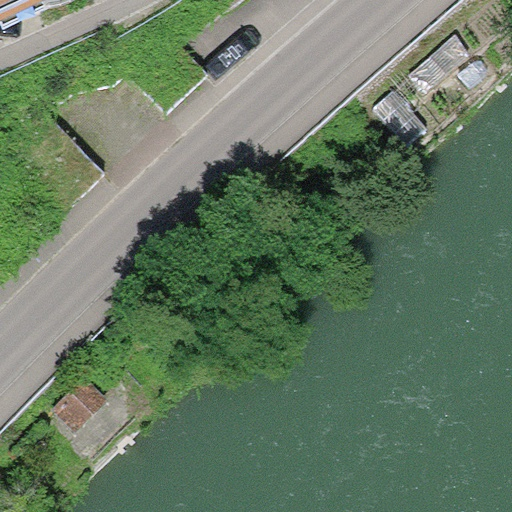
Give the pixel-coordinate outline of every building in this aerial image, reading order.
[(0,0),(0,15),(30,0),(0,0)] [(211,76),(169,36),(127,80),(168,120),(211,76)] [(438,112),(400,73),(368,103),(406,143),(438,112)] [(111,179),(51,118),(10,159),(71,219),(111,179)] [(101,395),(75,367),(39,400),(65,428),(101,395)]
